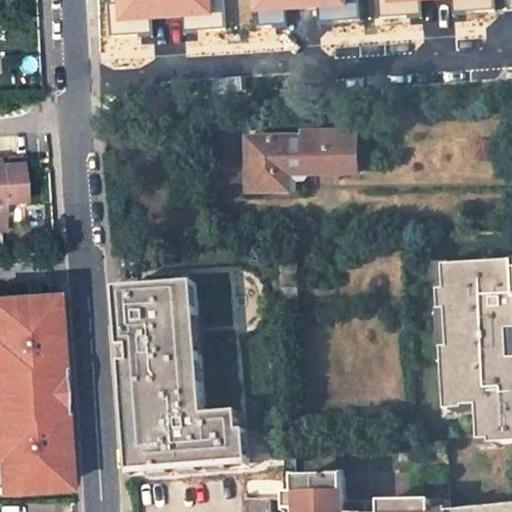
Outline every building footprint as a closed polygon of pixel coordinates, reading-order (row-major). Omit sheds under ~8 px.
[(114,0),(115,4),(109,4),(110,34),(150,31),(150,20),(184,18),(185,29),(225,27),(223,0),(114,0)] [(249,0),(250,12),(258,13),(259,23),(284,22),(284,12),(319,10),(320,18),(358,18),(357,0),(249,0)] [(378,0),(379,14),(420,12),(419,1),(447,0),(452,0),(453,11),(494,9),(493,0),(378,0)] [(356,168),(355,132),(305,133),(305,138),(256,139),(257,171),(250,171),(251,193),(292,193),(291,175),(291,159),(306,159),(307,168),(356,168)] [(362,174),(362,132),(355,132),(356,168),(307,168),(292,169),(291,175),(362,174)] [(0,222),(6,222),(5,202),(26,201),(22,157),(0,158),(0,222)] [(292,169),(307,168),(306,159),(291,159),(292,169)] [(296,274),(296,254),(283,254),(284,274),(296,274)] [(511,261),(444,266),(445,291),(443,291),(444,311),(446,311),(448,348),(446,348),(449,410),(467,409),(467,406),(480,406),(483,440),(493,439),(494,444),(511,443),(511,261)] [(297,309),(296,274),(284,274),(285,309),(297,309)] [(186,278),(108,285),(121,466),(242,458),(240,426),(233,426),(231,408),(198,411),(186,278)] [(0,489),(64,486),(59,409),(53,404),(52,373),(57,368),(52,291),(0,294),(0,489)] [(272,511),(273,500),(288,500),(287,478),(287,473),(246,473),(247,500),(248,500),(248,511),(272,511)] [(451,511),(452,511),(451,500),(348,503),(348,496),(346,496),(346,476),(287,478),(288,500),(287,511),(451,511)]
